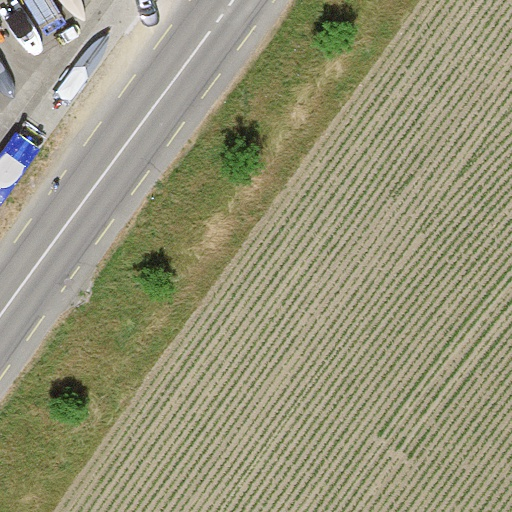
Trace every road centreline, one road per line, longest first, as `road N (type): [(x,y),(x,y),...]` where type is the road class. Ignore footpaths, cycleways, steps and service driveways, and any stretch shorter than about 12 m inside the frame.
road 1 (primary): [(0,316),(232,0)]
road 2 (track): [(132,0),(0,184)]
